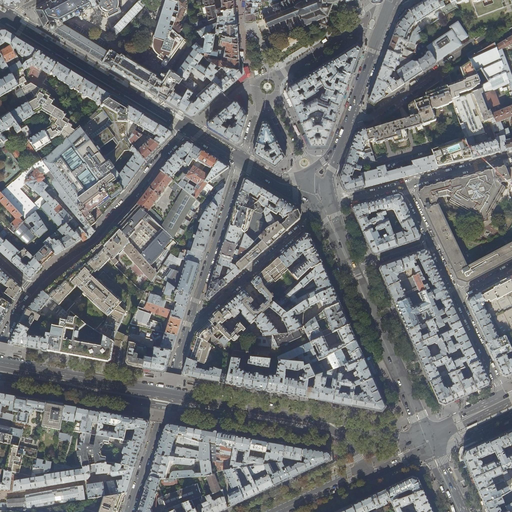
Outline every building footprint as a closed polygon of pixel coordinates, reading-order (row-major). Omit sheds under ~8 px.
[(176,73),(171,70),(163,83),(154,77),(155,75),(154,74),(153,74),(124,56),(122,55),(121,56),(121,57),(110,51),(110,52),(64,23),(62,21),(92,6),(92,7),(99,4),(99,6),(100,8),(102,9),(103,11),(105,12),(107,12),(109,16),(120,11),(118,7),(119,5),(119,3),(119,1),(119,0),(118,0),(165,0),(153,38),(154,38),(153,40),(153,42),(153,43),(153,45),(154,47),(154,49),(155,51),(157,52),(159,54),(158,56),(164,60),(162,62),(162,63),(163,64),(165,66),(184,38),(179,33),(172,28),(179,10),(179,0),(57,0),(52,2),(51,0),(47,2),(40,6),(36,9),(38,12),(40,16),(45,25),(48,27),(96,56),(104,60),(104,61),(136,81),(157,94),(166,100),(174,89),(171,88),(177,80),(179,82),(183,77),(176,73)] [(172,28),(179,33),(183,26),(178,22),(181,20),(184,12),(187,11),(185,0),(179,0),(179,10),(172,28)] [(217,16),(218,16),(217,13),(221,11),(221,10),(234,7),(234,1),(233,0),(201,0),(202,2),(204,7),(200,7),(201,21),(202,22),(206,20),(208,20),(217,16)] [(262,10),(261,11),(262,14),(261,14),(261,15),(262,15),(263,15),(264,18),(263,18),(263,19),(265,19),(267,26),(266,26),(266,27),(268,26),(269,31),(268,32),(269,32),(270,32),(270,33),(271,33),(271,32),(275,29),(276,31),(277,30),(276,29),(281,27),(282,28),(283,28),(282,26),(287,24),(289,29),(302,24),(303,26),(314,21),(317,29),(327,26),(325,23),(323,17),(326,16),(328,16),(330,10),(345,3),(346,3),(351,0),(284,0),(279,2),(277,0),(274,0),(269,1),(271,3),(270,4),(269,5),(267,6),(268,7),(268,8),(262,10)] [(440,8),(436,0),(424,0),(420,3),(408,11),(416,22),(418,26),(421,31),(430,24),(428,21),(420,25),(418,22),(440,8)] [(436,0),(440,8),(441,10),(444,14),(457,7),(456,4),(453,0),(436,0)] [(511,0),(453,0),(456,4),(466,0),(472,0),(478,17),(504,7),(502,2),(504,2),(503,0),(511,0),(511,2),(511,0)] [(218,16),(235,14),(234,11),(234,7),(221,10),(221,11),(217,13),(218,16)] [(246,9),(245,14),(255,12),(258,12),(260,15),(261,15),(261,14),(262,14),(261,11),(262,10),(262,7),(256,7),(246,8),(246,9)] [(406,9),(399,19),(400,20),(408,11),(406,9)] [(438,19),(444,15),(444,14),(441,10),(434,14),(438,19)] [(405,41),(416,45),(422,41),(417,33),(421,31),(418,26),(416,22),(408,11),(400,20),(397,24),(396,28),(393,36),(405,41)] [(245,16),(244,22),(255,20),(261,19),(260,15),(258,12),(255,12),(245,14),(245,16)] [(216,23),(197,30),(202,37),(208,32),(209,33),(212,29),(213,28),(217,23),(220,23),(223,24),(227,24),(235,24),(235,19),(235,14),(218,16),(217,16),(218,19),(216,23)] [(450,31),(426,47),(435,63),(443,58),(461,46),(459,42),(467,37),(457,22),(448,28),(450,31)] [(222,35),(238,37),(237,30),(237,24),(235,24),(227,24),(223,24),(223,26),(219,26),(220,23),(217,23),(213,28),(214,29),(213,31),(214,33),(219,34),(219,32),(222,32),(222,35)] [(511,27),(493,39),(497,51),(509,83),(511,91),(511,27)] [(193,46),(194,47),(203,56),(206,53),(213,54),(214,54),(216,55),(222,56),(223,52),(222,52),(222,50),(212,49),(214,38),(220,40),(219,44),(226,46),(225,50),(223,56),(239,58),(238,49),(238,42),(238,37),(222,35),(219,34),(214,33),(213,31),(213,30),(212,29),(209,33),(208,32),(202,37),(193,46)] [(0,32),(0,46),(3,44),(4,44),(5,43),(5,42),(11,46),(1,52),(0,51),(0,50),(0,53),(2,57),(6,64),(16,58),(18,63),(9,68),(12,74),(23,67),(14,51),(11,46),(17,38),(11,34),(5,31),(2,31),(0,32)] [(387,51),(411,60),(414,53),(402,48),(404,45),(415,49),(416,45),(405,41),(393,36),(390,44),(387,51)] [(29,46),(17,38),(11,46),(14,51),(16,49),(18,54),(21,55),(21,56),(21,57),(22,57),(23,57),(24,57),(28,59),(30,62),(32,60),(38,51),(29,46)] [(467,54),(470,61),(475,72),(482,89),(489,108),(493,107),(494,108),(496,107),(495,106),(498,105),(492,91),(509,83),(497,51),(493,39),(486,43),(467,54)] [(411,60),(411,61),(401,68),(397,71),(396,72),(404,84),(412,79),(429,67),(435,63),(426,47),(422,41),(416,45),(415,49),(414,53),(411,60)] [(344,51),(333,57),(336,63),(340,68),(352,73),(357,61),(362,46),(357,42),(344,51)] [(176,73),(183,77),(179,82),(188,88),(195,93),(199,88),(197,86),(198,85),(188,77),(190,74),(189,74),(191,71),(193,72),(193,73),(203,80),(207,76),(209,77),(222,67),(216,65),(211,62),(207,68),(200,64),(198,63),(203,56),(194,47),(176,73)] [(52,74),(59,63),(49,58),(38,51),(32,60),(30,62),(27,63),(23,67),(12,74),(19,86),(20,88),(35,114),(41,111),(47,114),(52,106),(51,105),(54,100),(50,97),(51,95),(47,93),(48,91),(41,87),(40,89),(31,83),(28,84),(25,79),(25,76),(23,73),(24,71),(33,66),(34,66),(34,67),(35,68),(36,68),(37,68),(37,67),(50,75),(52,74)] [(381,66),(396,72),(397,71),(395,69),(396,66),(397,66),(398,66),(398,65),(401,68),(411,61),(411,60),(387,51),(384,59),(381,66)] [(213,56),(213,54),(206,53),(203,56),(207,59),(211,62),(216,65),(222,67),(239,69),(239,64),(239,58),(223,56),(222,56),(221,61),(211,59),(209,58),(211,55),(213,56)] [(8,68),(6,64),(2,57),(0,57),(0,65),(0,66),(3,71),(8,68)] [(332,77),(340,68),(336,63),(333,57),(328,60),(323,63),(332,77)] [(446,87),(447,88),(451,100),(482,89),(475,72),(470,61),(460,68),(464,80),(451,85),(446,87)] [(65,83),(72,71),(66,68),(59,63),(52,74),(54,77),(56,76),(58,79),(65,83)] [(329,81),(332,77),(323,63),(319,66),(314,69),(318,76),(320,78),(323,84),(325,86),(327,83),(325,80),(328,78),(329,81)] [(396,72),(381,66),(379,73),(376,80),(386,84),(392,92),(398,88),(404,84),(396,72)] [(209,77),(213,80),(223,89),(224,90),(232,83),(233,82),(242,75),(242,74),(241,71),(239,69),(222,67),(209,77)] [(352,73),(340,68),(332,77),(348,83),(350,78),(352,73)] [(323,84),(320,78),(317,80),(316,78),(317,78),(317,76),(318,76),(314,69),(310,72),(305,75),(315,92),(319,89),(318,88),(323,84)] [(78,91),(85,80),(79,76),(72,71),(65,83),(70,86),(70,87),(70,88),(70,89),(71,89),(71,90),(72,90),(73,89),(74,89),(78,91)] [(19,86),(12,74),(3,80),(0,81),(0,98),(7,94),(11,91),(19,86)] [(315,92),(305,75),(300,78),(296,81),(300,88),(302,86),(304,89),(303,89),(303,91),(302,91),(305,96),(306,98),(315,92)] [(346,89),(348,83),(332,77),(329,81),(332,82),(331,84),(327,83),(325,86),(326,87),(327,87),(334,90),(335,88),(337,88),(337,89),(338,89),(337,91),(344,94),(346,89)] [(91,99),(99,88),(92,84),(85,80),(78,91),(83,95),(83,96),(84,97),(85,98),(86,98),(86,97),(87,97),(91,99)] [(203,102),(205,105),(214,97),(223,89),(213,80),(197,95),(198,96),(205,100),(203,102)] [(368,101),(373,104),(382,99),(392,92),(386,84),(376,80),(372,90),(368,101)] [(291,84),(294,82),(293,81),(287,84),(285,91),(288,98),(290,97),(287,91),(289,85),(291,84)] [(300,88),(296,81),(294,82),(291,84),(289,85),(287,91),(290,97),(293,104),(294,106),(304,101),(302,98),(305,96),(302,91),(301,92),(300,90),(298,91),(297,89),(300,88)] [(171,102),(177,106),(188,88),(179,82),(174,89),(166,100),(171,102)] [(426,97),(414,102),(422,125),(424,130),(431,128),(430,127),(435,126),(432,115),(435,114),(436,115),(450,109),(449,108),(454,107),(451,100),(447,88),(446,87),(446,86),(424,94),(426,97)] [(342,99),(344,94),(337,91),(336,93),(335,92),(335,93),(333,93),(334,90),(327,87),(325,93),(322,92),(321,97),(330,100),(340,104),(342,99)] [(35,114),(20,88),(17,90),(18,91),(16,92),(16,94),(17,94),(16,95),(20,101),(21,101),(21,102),(22,101),(22,102),(24,102),(25,101),(26,103),(19,108),(10,114),(18,125),(30,142),(37,152),(51,143),(45,131),(31,140),(29,138),(30,135),(32,134),(28,127),(27,127),(26,126),(24,127),(23,126),(22,127),(20,124),(29,118),(35,114)] [(102,106),(112,96),(105,92),(99,88),(91,99),(97,103),(96,104),(97,105),(97,106),(98,106),(99,106),(100,106),(100,105),(102,106)] [(188,88),(177,106),(181,109),(185,111),(191,102),(192,101),(188,98),(189,97),(192,93),(194,94),(192,96),(194,97),(196,94),(195,93),(188,88)] [(482,89),(451,100),(454,107),(464,137),(465,138),(473,136),(484,133),(480,123),(491,119),(492,122),(491,122),(492,125),(495,123),(491,114),(490,112),(489,108),(482,89)] [(128,119),(128,106),(126,105),(118,99),(112,96),(102,106),(100,107),(113,125),(112,125),(127,137),(128,120),(128,119)] [(191,102),(185,111),(189,114),(191,115),(195,114),(199,110),(201,109),(205,105),(203,102),(205,100),(198,96),(196,100),(193,102),(191,102)] [(304,101),(294,106),(297,114),(301,122),(317,115),(317,112),(310,115),(309,113),(309,112),(317,109),(317,108),(317,103),(317,98),(305,104),(304,101)] [(339,107),(340,104),(330,100),(329,103),(317,98),(317,103),(327,107),(327,108),(327,109),(328,109),(328,110),(329,110),(337,112),(339,107)] [(228,128),(230,124),(231,123),(232,122),(228,117),(229,117),(230,117),(231,118),(232,118),(234,119),(235,118),(242,107),(239,102),(238,100),(234,99),(225,107),(224,108),(217,115),(224,123),(225,124),(228,128)] [(410,117),(366,131),(368,141),(374,139),(376,143),(393,138),(394,143),(407,139),(405,130),(422,125),(414,102),(414,101),(409,104),(408,105),(407,106),(407,107),(407,108),(408,109),(410,116),(409,117),(410,117)] [(335,118),(337,112),(329,110),(328,110),(328,109),(327,109),(327,108),(327,107),(317,103),(317,108),(325,111),(323,114),(317,112),(317,115),(334,121),(335,118)] [(511,105),(491,114),(495,123),(492,125),(491,125),(494,132),(498,130),(500,133),(497,134),(499,137),(496,138),(496,140),(500,152),(511,149),(511,138),(505,141),(504,138),(506,138),(506,136),(510,135),(508,128),(504,130),(501,124),(505,122),(504,120),(511,116),(511,105)] [(138,126),(144,115),(136,110),(128,106),(128,119),(128,120),(127,137),(129,141),(135,131),(138,126)] [(228,128),(224,134),(231,139),(236,142),(239,141),(243,128),(247,115),(245,111),(242,107),(235,118),(237,120),(236,121),(237,122),(235,124),(234,123),(233,125),(234,125),(233,126),(230,124),(228,128)] [(55,149),(75,131),(72,129),(73,127),(72,125),(70,123),(70,124),(68,123),(69,120),(64,117),(66,114),(56,108),(50,116),(53,118),(50,122),(53,124),(51,127),(44,131),(45,131),(51,143),(55,149)] [(18,125),(10,114),(10,113),(0,119),(0,138),(2,142),(6,146),(9,144),(8,142),(9,141),(6,136),(4,136),(3,134),(13,126),(15,129),(15,130),(25,145),(32,155),(36,152),(29,142),(30,142),(18,125)] [(153,137),(160,125),(151,120),(144,115),(138,126),(139,127),(138,129),(143,132),(145,130),(150,133),(148,135),(152,138),(153,137)] [(219,132),(224,134),(228,128),(225,124),(224,126),(222,124),(222,123),(223,124),(224,123),(217,115),(213,118),(209,122),(209,126),(216,130),(219,132)] [(311,145),(325,144),(329,134),(334,121),(317,115),(301,122),(306,133),(311,145)] [(256,141),(266,145),(267,143),(265,142),(266,139),(267,139),(269,143),(277,139),(273,131),(272,130),(267,120),(263,120),(259,132),(256,141)] [(111,205),(119,196),(124,191),(134,177),(135,175),(139,170),(143,165),(145,162),(134,149),(133,146),(132,146),(129,150),(134,154),(127,164),(138,171),(127,164),(125,166),(136,174),(125,166),(119,175),(113,166),(124,151),(129,150),(132,146),(129,141),(127,137),(112,125),(91,141),(80,126),(75,131),(55,149),(48,156),(41,160),(91,227),(95,223),(102,215),(111,205)] [(160,125),(153,137),(157,136),(157,137),(155,137),(153,142),(161,146),(166,141),(167,140),(172,136),(171,132),(165,128),(160,125)] [(356,134),(355,135),(355,136),(350,149),(364,154),(372,152),(368,141),(366,131),(364,128),(356,134)] [(135,131),(129,141),(132,146),(142,136),(135,131)] [(153,154),(161,146),(153,142),(151,140),(152,138),(148,135),(145,138),(148,141),(147,142),(145,140),(143,142),(145,144),(139,149),(137,147),(136,148),(135,147),(134,145),(133,146),(134,149),(145,162),(153,154)] [(466,141),(472,158),(473,159),(484,156),(497,153),(500,152),(496,140),(492,141),(491,138),(488,138),(489,141),(476,145),(473,136),(465,138),(466,141)] [(433,155),(437,166),(441,165),(445,164),(466,159),(472,158),(464,137),(436,146),(433,146),(434,146),(433,140),(428,141),(433,155)] [(266,145),(256,141),(254,147),(253,150),(255,153),(261,157),(263,159),(265,159),(275,166),(286,156),(284,152),(281,147),(277,139),(269,143),(269,144),(270,147),(268,148),(267,148),(267,145),(266,145)] [(188,158),(195,146),(191,144),(190,143),(189,143),(185,143),(182,147),(175,154),(182,161),(184,158),(186,158),(186,157),(188,158)] [(196,161),(202,151),(198,148),(195,146),(188,158),(184,163),(185,164),(189,166),(193,159),(196,161)] [(16,158),(20,154),(16,149),(12,153),(16,158)] [(346,159),(344,165),(355,169),(360,171),(361,167),(356,165),(357,162),(358,162),(359,160),(358,160),(359,157),(363,158),(364,154),(350,149),(347,157),(346,159)] [(211,172),(218,160),(210,155),(202,151),(196,161),(189,172),(205,182),(209,176),(201,171),(205,165),(208,167),(207,169),(211,172)] [(364,154),(363,158),(361,166),(375,162),(372,152),(364,154)] [(180,169),(185,164),(184,163),(182,161),(175,154),(170,159),(168,161),(160,170),(162,172),(171,179),(174,182),(189,194),(201,204),(205,198),(205,197),(213,187),(207,183),(205,182),(189,172),(186,175),(183,173),(178,178),(174,175),(177,172),(179,173),(181,170),(180,169)] [(377,170),(361,174),(365,188),(367,187),(376,185),(381,183),(414,175),(436,169),(438,169),(437,166),(433,155),(411,161),(412,165),(401,168),(401,167),(399,168),(400,168),(387,172),(385,165),(376,168),(377,170)] [(85,227),(82,229),(90,238),(92,235),(95,232),(91,227),(41,160),(30,166),(0,193),(23,216),(26,220),(36,212),(41,207),(47,202),(67,224),(67,223),(69,221),(72,218),(55,200),(53,200),(44,190),(47,186),(42,182),(43,180),(45,181),(46,180),(48,181),(49,180),(45,174),(47,173),(53,181),(52,181),(51,183),(59,194),(59,196),(85,227)] [(218,160),(211,172),(209,176),(205,182),(207,183),(213,187),(222,180),(224,184),(225,185),(228,177),(230,170),(229,167),(222,163),(218,160)] [(365,188),(361,174),(360,171),(355,169),(344,165),(342,170),(341,174),(339,179),(340,183),(341,185),(344,191),(347,192),(365,188)] [(511,167),(506,169),(505,167),(502,168),(499,169),(476,175),(474,177),(473,178),(471,178),(468,177),(424,188),(423,189),(421,191),(420,193),(420,195),(420,196),(421,199),(420,199),(421,203),(430,221),(436,234),(438,239),(445,254),(452,269),(457,280),(467,283),(477,277),(494,268),(500,265),(511,258),(511,167)] [(199,207),(201,204),(189,194),(174,182),(171,179),(162,172),(158,176),(153,183),(148,190),(143,197),(139,201),(137,205),(147,213),(148,215),(164,230),(173,238),(177,241),(178,243),(193,218),(195,214),(199,207)] [(257,198),(263,188),(257,184),(247,178),(244,179),(242,185),(240,191),(250,196),(251,194),(255,196),(254,198),(256,200),(257,198)] [(211,202),(218,208),(221,198),(222,194),(225,185),(224,184),(222,180),(213,187),(205,197),(205,198),(211,202)] [(277,206),(281,199),(273,194),(263,188),(257,198),(260,199),(259,201),(258,201),(261,205),(262,206),(264,205),(266,208),(269,202),(272,203),(277,206)] [(238,198),(236,205),(247,209),(258,201),(256,200),(254,198),(252,198),(251,197),(250,196),(240,191),(238,198)] [(0,192),(0,201),(17,220),(11,225),(16,230),(24,223),(20,219),(23,216),(0,193),(0,192)] [(396,215),(400,224),(412,219),(407,207),(402,196),(398,194),(390,197),(381,199),(385,212),(392,210),(394,210),(395,214),(394,214),(394,216),(396,215)] [(201,223),(211,229),(215,217),(218,208),(211,202),(205,198),(201,204),(199,207),(204,211),(203,214),(202,213),(201,215),(202,215),(200,218),(195,214),(193,218),(201,223)] [(287,216),(298,210),(297,208),(283,200),(281,199),(277,206),(276,208),(271,205),(272,203),(269,202),(266,208),(267,209),(264,212),(266,222),(270,226),(276,223),(271,214),(270,214),(271,211),(277,215),(277,214),(282,216),(283,219),(284,218),(287,216)] [(385,212),(381,199),(375,201),(367,203),(371,216),(378,214),(378,212),(376,213),(375,212),(379,211),(380,214),(385,212)] [(232,215),(229,225),(240,229),(254,242),(259,237),(267,228),(268,227),(264,222),(262,213),(264,212),(260,206),(261,205),(258,201),(247,209),(236,205),(232,215)] [(41,207),(61,229),(62,227),(67,224),(47,202),(41,207)] [(357,220),(371,216),(367,203),(362,204),(361,204),(354,206),(352,209),(353,210),(357,220)] [(126,238),(144,219),(148,215),(147,213),(137,205),(134,207),(127,215),(120,223),(116,227),(126,238)] [(259,237),(262,241),(268,247),(273,243),(283,233),(300,219),(300,216),(299,213),(298,210),(287,216),(289,217),(281,224),(280,224),(281,222),(283,221),(285,220),(284,218),(283,219),(276,223),(270,226),(268,227),(267,228),(259,237)] [(36,212),(26,220),(29,224),(31,222),(32,222),(35,226),(32,229),(38,236),(39,237),(44,233),(45,234),(46,233),(46,232),(48,230),(36,212)] [(371,216),(357,220),(360,226),(363,233),(389,223),(387,218),(387,217),(384,219),(383,217),(386,215),(386,214),(385,212),(380,214),(378,214),(371,216)] [(0,252),(5,256),(11,262),(24,249),(38,236),(32,229),(29,224),(26,220),(24,223),(16,230),(11,225),(0,213),(0,225),(4,230),(7,234),(10,237),(6,241),(0,247),(0,252)] [(67,224),(62,227),(76,243),(78,241),(81,239),(83,242),(86,240),(90,238),(82,229),(72,218),(69,221),(77,230),(75,231),(76,232),(74,234),(72,231),(73,230),(67,223),(67,224)] [(160,234),(144,219),(126,238),(128,240),(130,243),(140,254),(160,234)] [(393,234),(397,247),(403,245),(414,241),(419,239),(420,236),(416,227),(412,219),(400,224),(403,229),(402,230),(408,232),(407,234),(402,231),(393,234)] [(211,229),(201,223),(192,248),(204,252),(206,244),(209,236),(211,229)] [(397,247),(393,234),(392,231),(391,229),(389,223),(363,233),(368,243),(372,253),(375,255),(384,252),(397,247)] [(248,249),(254,242),(240,229),(229,225),(227,233),(224,241),(237,245),(241,246),(248,249)] [(108,236),(116,227),(115,226),(107,234),(108,236)] [(58,239),(59,241),(61,244),(65,249),(69,247),(76,243),(62,227),(61,229),(55,234),(58,239)] [(126,238),(116,227),(108,236),(101,243),(112,258),(109,259),(115,267),(115,266),(119,270),(122,267),(118,263),(118,262),(115,258),(122,250),(151,282),(156,275),(157,273),(156,271),(151,266),(140,254),(130,243),(128,240),(126,238)] [(164,230),(160,234),(140,254),(151,266),(165,250),(163,248),(173,238),(164,230)] [(48,239),(43,243),(55,254),(56,255),(57,254),(60,253),(65,249),(61,244),(59,241),(56,243),(55,240),(58,239),(55,234),(54,234),(49,238),(48,237),(47,238),(48,239)] [(297,241),(289,248),(298,258),(303,253),(315,248),(314,245),(311,240),(309,235),(308,235),(305,234),(300,239),(297,241)] [(24,249),(42,266),(46,261),(48,260),(48,261),(55,254),(43,243),(39,237),(38,236),(24,249)] [(222,249),(220,256),(232,260),(234,256),(237,257),(240,258),(248,249),(241,246),(238,253),(235,251),(237,245),(224,241),(222,249)] [(240,258),(237,261),(236,267),(240,272),(256,259),(268,247),(262,241),(257,246),(254,242),(248,249),(240,258)] [(81,260),(72,268),(64,275),(56,282),(48,288),(44,292),(69,313),(70,312),(77,317),(87,326),(114,342),(121,344),(125,335),(117,331),(126,312),(119,305),(122,301),(125,303),(128,294),(106,274),(109,271),(104,266),(109,259),(112,258),(101,243),(96,248),(87,256),(85,258),(84,258),(81,260)] [(202,258),(204,252),(192,248),(191,248),(190,251),(184,249),(182,253),(179,252),(177,258),(182,260),(187,261),(200,265),(202,258)] [(284,253),(278,258),(287,268),(296,260),(298,263),(300,261),(298,258),(289,248),(284,253)] [(315,248),(303,253),(303,257),(305,258),(307,260),(294,272),(291,269),(291,270),(289,271),(297,280),(306,272),(311,268),(311,269),(313,268),(322,264),(316,250),(315,248)] [(20,270),(26,275),(30,279),(36,273),(42,266),(24,249),(11,262),(14,265),(19,269),(20,270)] [(421,252),(415,254),(416,260),(414,260),(415,262),(417,261),(416,260),(419,259),(420,261),(418,261),(419,263),(416,264),(417,266),(419,265),(421,264),(431,259),(430,256),(428,252),(425,251),(421,252)] [(177,265),(180,266),(182,260),(177,258),(176,258),(170,254),(157,273),(156,275),(162,279),(162,278),(175,287),(181,273),(175,270),(177,265)] [(400,259),(407,279),(421,273),(420,271),(418,268),(417,266),(416,264),(415,262),(414,260),(416,260),(415,254),(406,257),(400,259)] [(214,274),(220,276),(220,274),(222,275),(222,273),(221,273),(223,266),(230,268),(233,271),(232,271),(228,270),(227,274),(228,275),(226,277),(225,276),(223,278),(224,278),(228,283),(234,277),(240,272),(236,267),(237,261),(232,260),(220,256),(217,264),(214,274)] [(287,268),(278,258),(267,268),(268,269),(267,269),(266,269),(265,270),(265,271),(265,272),(263,272),(261,273),(259,275),(264,286),(266,289),(275,282),(282,276),(282,275),(288,269),(287,268)] [(387,288),(407,279),(400,259),(390,263),(381,266),(379,270),(384,280),(384,281),(387,288)] [(431,259),(421,264),(424,269),(420,271),(421,273),(422,276),(424,275),(426,274),(427,273),(436,269),(435,266),(434,264),(431,259)] [(200,265),(187,261),(183,271),(177,290),(177,291),(190,295),(193,287),(197,273),(200,265)] [(322,264),(313,268),(314,270),(313,271),(303,280),(302,279),(307,274),(306,272),(297,280),(298,280),(297,281),(299,284),(302,287),(305,290),(306,289),(315,282),(316,284),(316,285),(329,279),(325,271),(322,264)] [(131,268),(139,276),(142,274),(134,265),(131,268)] [(436,269),(427,273),(429,279),(428,279),(429,281),(430,281),(431,282),(428,283),(426,280),(425,281),(428,288),(430,287),(431,286),(442,281),(439,275),(436,269)] [(7,283),(11,279),(7,275),(2,271),(0,273),(0,283),(1,283),(5,286),(8,283),(7,283)] [(407,279),(387,288),(392,298),(393,299),(394,302),(395,304),(429,289),(428,288),(425,281),(422,276),(421,273),(407,279)] [(210,285),(206,298),(209,300),(220,290),(228,283),(224,278),(223,278),(220,276),(214,274),(212,278),(210,285)] [(175,287),(162,278),(162,279),(156,275),(151,282),(151,283),(162,287),(162,290),(162,291),(162,292),(163,292),(163,293),(164,293),(163,296),(162,295),(161,295),(161,296),(160,296),(159,297),(145,292),(141,300),(148,302),(172,311),(174,304),(186,308),(188,301),(190,295),(177,291),(177,290),(175,288),(175,287)] [(264,286),(259,275),(251,283),(258,291),(260,294),(261,293),(266,298),(266,301),(257,309),(255,310),(250,304),(253,302),(253,301),(243,289),(238,294),(244,300),(241,303),(253,316),(255,315),(257,315),(259,316),(264,312),(269,307),(273,303),(272,302),(272,299),(273,298),(266,289),(264,286)] [(511,282),(509,277),(497,284),(480,293),(485,302),(493,317),(495,322),(503,336),(511,331),(511,282)] [(8,289),(5,294),(6,295),(14,301),(18,296),(19,294),(21,291),(21,287),(17,284),(11,279),(7,283),(8,283),(5,286),(7,288),(9,288),(9,289),(8,289)] [(329,279),(316,285),(317,285),(316,285),(317,287),(318,289),(307,294),(302,297),(297,300),(294,295),(302,287),(299,284),(276,305),(287,313),(302,303),(306,300),(333,288),(330,281),(329,279)] [(431,288),(430,287),(428,288),(429,289),(433,296),(446,290),(444,286),(442,281),(431,286),(432,288),(435,287),(435,288),(433,290),(431,288)] [(333,288),(306,300),(309,307),(320,301),(322,307),(324,306),(324,307),(326,310),(340,304),(339,301),(335,294),(333,288)] [(5,295),(2,299),(12,305),(13,302),(14,301),(6,295),(5,294),(0,289),(0,294),(1,293),(5,295)] [(429,289),(395,304),(401,318),(402,321),(405,328),(406,330),(407,331),(432,320),(444,314),(441,309),(439,306),(438,304),(436,301),(433,296),(429,289)] [(27,309),(38,314),(45,305),(51,310),(45,316),(61,319),(68,320),(68,318),(69,313),(44,292),(42,290),(35,299),(27,309)] [(448,295),(446,290),(433,296),(436,301),(440,299),(442,302),(450,299),(448,295)] [(483,303),(485,302),(480,293),(476,295),(473,296),(469,298),(468,302),(470,307),(474,315),(485,309),(485,307),(483,308),(482,306),(483,305),(484,304),(483,304),(483,303)] [(242,314),(251,324),(253,322),(255,321),(256,319),(253,316),(241,303),(244,300),(238,294),(231,300),(224,307),(232,316),(234,318),(238,322),(242,325),(245,329),(247,327),(237,317),(238,316),(237,315),(239,314),(239,312),(238,311),(239,310),(240,310),(242,312),(242,314)] [(0,314),(5,317),(6,315),(7,313),(9,310),(12,305),(2,299),(1,298),(0,300),(0,314)] [(452,304),(450,299),(442,302),(438,304),(439,306),(443,304),(444,308),(441,309),(444,314),(446,313),(454,307),(452,304)] [(287,313),(276,305),(274,303),(273,303),(269,307),(281,317),(287,329),(288,333),(296,331),(303,328),(298,318),(296,319),(296,317),(294,317),(293,316),(293,315),(293,314),(294,314),(295,316),(297,316),(298,315),(299,315),(310,308),(309,307),(306,300),(302,303),(287,313)] [(172,311),(148,302),(137,326),(160,332),(162,328),(161,324),(150,319),(152,315),(151,314),(152,312),(170,318),(165,333),(177,336),(179,329),(182,320),(171,317),(172,311)] [(174,304),(172,311),(171,317),(182,320),(184,314),(186,308),(174,304)] [(333,333),(337,331),(349,325),(348,323),(345,315),(340,304),(326,310),(324,311),(303,328),(296,331),(288,333),(280,334),(262,336),(259,336),(253,337),(252,334),(252,332),(250,330),(247,327),(245,329),(244,330),(243,331),(241,334),(239,336),(238,338),(237,340),(235,343),(234,346),(232,357),(232,358),(240,359),(249,360),(251,360),(251,358),(250,358),(251,351),(251,345),(277,347),(285,344),(285,345),(288,344),(287,343),(301,337),(300,335),(306,333),(310,341),(310,342),(311,342),(311,343),(323,337),(322,335),(317,322),(326,318),(332,331),(333,333)] [(209,320),(213,324),(215,322),(216,324),(214,326),(220,331),(222,334),(229,341),(231,339),(232,340),(233,341),(234,341),(235,341),(236,341),(237,340),(238,338),(239,336),(237,334),(242,330),(243,331),(244,330),(245,329),(242,325),(238,322),(235,326),(236,327),(232,330),(233,331),(231,334),(227,331),(227,330),(221,324),(228,319),(229,319),(232,316),(224,307),(215,314),(209,320)] [(445,316),(444,314),(432,320),(437,330),(446,325),(445,323),(448,322),(450,326),(461,321),(457,313),(456,312),(454,307),(446,313),(447,317),(445,317),(446,319),(442,320),(441,318),(445,316)] [(19,324),(29,329),(35,319),(38,321),(41,315),(38,314),(27,309),(23,317),(19,324)] [(477,321),(481,329),(492,324),(495,322),(493,317),(490,318),(489,315),(488,315),(485,309),(474,315),(477,321)] [(280,334),(264,312),(259,316),(256,319),(255,321),(258,325),(257,326),(260,329),(261,329),(260,331),(262,334),(262,336),(280,334)] [(54,353),(107,362),(109,361),(110,361),(111,360),(114,342),(87,326),(77,317),(75,319),(68,318),(68,320),(61,319),(60,327),(52,325),(50,334),(47,351),(54,353)] [(205,340),(232,357),(234,346),(229,341),(222,334),(217,339),(214,335),(218,331),(219,332),(220,331),(214,326),(213,324),(209,320),(206,323),(195,332),(195,333),(194,336),(205,340)] [(432,320),(407,331),(409,336),(413,346),(439,335),(437,330),(432,320)] [(461,321),(450,326),(452,331),(450,331),(449,330),(447,331),(447,332),(439,335),(444,345),(452,341),(450,337),(452,336),(453,336),(454,336),(456,340),(467,334),(463,327),(461,321)] [(29,337),(33,331),(29,329),(19,324),(15,332),(9,344),(18,346),(27,348),(29,337)] [(484,335),(488,343),(500,337),(500,336),(498,337),(492,324),(481,329),(484,335)] [(350,327),(349,325),(337,331),(339,334),(338,335),(337,337),(339,342),(331,346),(331,347),(331,348),(329,349),(324,337),(323,337),(311,343),(312,346),(315,345),(319,355),(317,356),(319,361),(324,359),(327,357),(338,351),(341,349),(346,346),(357,341),(350,327)] [(47,351),(50,334),(33,331),(29,337),(27,348),(36,349),(42,350),(44,351),(45,351),(46,351),(47,351)] [(511,331),(503,336),(500,337),(488,343),(491,352),(495,360),(506,355),(508,354),(511,351),(511,331)] [(177,336),(165,333),(160,349),(161,350),(165,350),(172,352),(174,344),(177,336)] [(444,345),(449,355),(457,351),(456,350),(460,349),(461,350),(459,351),(460,352),(456,353),(457,356),(459,355),(460,356),(462,355),(461,354),(462,353),(464,358),(461,359),(460,358),(452,362),(456,371),(463,369),(465,368),(463,363),(465,362),(465,363),(467,363),(468,366),(479,361),(476,353),(469,340),(467,334),(456,340),(458,343),(456,344),(457,345),(456,345),(454,346),(452,341),(444,345)] [(449,356),(449,355),(444,345),(439,335),(413,346),(418,357),(423,368),(449,356)] [(228,373),(232,358),(232,357),(205,340),(194,336),(190,347),(187,358),(197,362),(203,364),(207,365),(214,368),(222,370),(227,372),(228,373)] [(354,352),(360,349),(359,346),(357,341),(346,346),(349,355),(350,355),(354,352)] [(143,369),(145,357),(147,347),(129,343),(126,363),(128,366),(133,367),(143,369)] [(304,367),(309,365),(319,361),(317,356),(312,346),(311,343),(278,356),(276,352),(273,353),(275,356),(269,356),(269,360),(271,360),(279,361),(286,361),(303,363),(304,367)] [(172,352),(165,350),(164,353),(161,352),(161,350),(160,349),(154,348),(153,358),(145,357),(143,369),(153,370),(163,372),(166,371),(168,363),(172,352)] [(341,364),(342,366),(347,364),(345,359),(341,349),(338,351),(327,357),(329,360),(323,363),(326,372),(339,367),(338,365),(341,364)] [(346,358),(345,359),(347,364),(349,366),(365,359),(364,358),(363,356),(360,349),(354,352),(350,355),(351,359),(352,360),(349,361),(346,358)] [(511,358),(509,360),(506,355),(495,360),(499,367),(502,375),(503,375),(506,376),(511,374),(511,373),(511,358)] [(449,356),(423,368),(425,372),(427,377),(430,383),(443,377),(446,375),(446,374),(447,373),(446,371),(439,374),(437,368),(445,364),(449,374),(454,372),(456,371),(452,362),(449,356)] [(369,357),(365,359),(372,376),(377,374),(369,357)] [(196,367),(197,362),(187,358),(184,366),(182,373),(183,376),(191,377),(200,379),(202,369),(198,368),(198,367),(196,367)] [(241,370),(240,369),(239,369),(240,359),(232,358),(228,373),(226,384),(233,385),(242,386),(245,373),(245,372),(245,371),(244,371),(241,370)] [(269,360),(251,358),(251,360),(249,360),(248,364),(269,368),(271,360),(269,360)] [(359,385),(373,378),(373,377),(372,376),(365,359),(349,366),(347,364),(342,366),(340,367),(345,379),(355,387),(358,385),(359,385)] [(269,377),(269,378),(266,391),(273,392),(281,394),(284,378),(285,369),(286,361),(279,361),(276,376),(275,376),(274,376),(273,376),(271,376),(270,376),(270,377),(269,377)] [(290,395),(306,398),(308,382),(308,379),(314,376),(309,365),(304,367),(303,363),(286,361),(285,369),(298,371),(303,369),(305,374),(302,375),(301,374),(299,379),(303,380),(303,381),(301,383),(299,382),(299,381),(298,380),(284,378),(281,394),(290,395)] [(479,361),(468,366),(466,367),(467,369),(470,368),(473,375),(472,377),(471,377),(477,390),(484,387),(488,385),(489,382),(483,369),(479,361)] [(207,370),(207,365),(203,364),(202,369),(200,379),(211,381),(226,384),(228,373),(227,372),(227,374),(221,373),(222,370),(214,368),(213,370),(211,370),(211,369),(209,368),(208,371),(207,370)] [(339,367),(326,372),(322,374),(317,400),(325,402),(333,403),(340,367),(339,367)] [(351,406),(355,387),(345,379),(340,367),(333,403),(339,404),(342,405),(351,406)] [(471,393),(477,390),(471,377),(465,380),(461,372),(464,370),(463,369),(456,371),(454,372),(466,396),(471,393)] [(460,398),(466,396),(454,372),(449,374),(446,375),(443,377),(444,378),(444,379),(447,378),(447,377),(450,376),(454,385),(448,388),(454,401),(460,398)] [(253,389),(266,391),(269,378),(262,376),(260,375),(259,374),(256,374),(255,374),(254,374),(254,375),(245,373),(242,386),(253,389)] [(317,400),(322,374),(315,376),(313,386),(312,386),(312,388),(310,387),(310,382),(308,382),(306,398),(311,399),(317,400)] [(444,378),(443,377),(430,383),(436,397),(439,403),(445,405),(454,401),(448,388),(447,387),(446,387),(446,388),(445,388),(441,380),(444,378)] [(355,387),(351,406),(365,409),(382,412),(386,407),(377,388),(374,381),(373,378),(359,385),(363,393),(357,395),(358,391),(357,391),(358,385),(355,387)] [(0,412),(1,413),(3,404),(4,405),(5,405),(9,406),(8,414),(13,415),(13,412),(16,396),(6,394),(0,393),(0,412)] [(24,398),(16,396),(13,412),(18,413),(18,415),(16,415),(16,418),(17,419),(17,422),(27,424),(29,414),(32,415),(33,410),(44,412),(46,402),(41,401),(24,398)] [(56,404),(46,402),(44,412),(42,426),(60,430),(62,420),(65,405),(56,404)] [(71,406),(65,405),(62,420),(64,420),(64,424),(70,425),(71,422),(74,422),(78,407),(71,406)] [(84,409),(78,407),(74,422),(73,428),(73,430),(82,432),(85,433),(89,410),(84,409)] [(94,410),(89,410),(85,433),(96,435),(98,425),(96,427),(95,430),(92,430),(93,423),(98,424),(101,412),(94,410)] [(5,414),(1,413),(0,412),(0,432),(9,435),(11,428),(0,424),(0,418),(12,421),(13,415),(8,414),(6,413),(5,414)] [(107,413),(101,412),(98,424),(98,425),(96,435),(108,437),(109,431),(101,430),(102,429),(102,428),(103,428),(103,426),(103,425),(102,425),(103,423),(110,425),(112,414),(107,413)] [(116,414),(112,414),(110,425),(117,426),(117,428),(116,428),(115,430),(115,431),(116,431),(116,433),(109,431),(108,437),(109,437),(119,439),(123,416),(116,414)] [(131,417),(123,416),(119,439),(120,439),(125,440),(126,429),(130,430),(135,430),(135,432),(132,441),(143,443),(146,434),(149,423),(148,420),(141,419),(131,417)] [(165,426),(164,431),(177,435),(179,433),(184,435),(183,437),(185,438),(187,427),(177,425),(168,424),(165,426)] [(193,428),(187,427),(185,438),(187,438),(188,436),(197,439),(197,441),(197,442),(201,442),(203,430),(193,428)] [(23,431),(11,428),(9,435),(21,438),(19,446),(37,450),(39,440),(21,437),(23,431)] [(511,428),(505,432),(501,434),(511,456),(511,428)] [(208,431),(203,430),(201,442),(209,444),(210,439),(211,439),(211,442),(211,443),(216,443),(217,433),(208,431)] [(195,459),(200,460),(209,461),(213,461),(216,461),(216,445),(209,444),(201,442),(197,442),(197,441),(187,438),(185,438),(183,437),(177,435),(164,431),(160,441),(159,444),(156,455),(195,459)] [(21,438),(9,435),(0,432),(0,441),(12,444),(19,446),(21,438)] [(85,433),(82,432),(81,440),(82,440),(81,443),(80,443),(78,451),(76,451),(77,456),(79,456),(81,466),(82,466),(104,463),(105,457),(100,456),(98,454),(100,452),(99,450),(101,448),(100,446),(102,444),(108,445),(109,437),(108,437),(96,435),(85,433)] [(58,439),(70,442),(72,435),(60,433),(58,439)] [(226,434),(217,433),(216,443),(216,445),(216,461),(216,462),(217,465),(218,468),(219,471),(223,471),(230,470),(230,466),(235,436),(226,434)] [(486,441),(484,442),(492,458),(497,456),(499,461),(494,463),(496,468),(500,467),(502,473),(506,472),(506,469),(510,467),(511,468),(511,467),(511,456),(501,434),(491,439),(489,440),(486,441)] [(252,439),(244,438),(235,436),(230,466),(233,466),(232,469),(237,469),(238,469),(247,467),(247,465),(252,439)] [(132,441),(125,440),(120,439),(120,442),(127,444),(120,465),(135,468),(136,463),(138,459),(139,454),(141,447),(143,443),(132,441)] [(254,453),(265,455),(268,442),(259,440),(252,439),(247,465),(254,464),(253,466),(254,466),(264,465),(264,459),(252,457),(254,453)] [(462,461),(464,459),(463,457),(465,451),(484,442),(482,439),(462,448),(460,453),(459,456),(462,461)] [(275,443),(268,442),(265,455),(264,459),(264,465),(268,464),(269,461),(270,462),(271,460),(277,461),(278,463),(282,462),(285,445),(278,444),(275,443)] [(484,442),(465,451),(463,457),(464,459),(468,467),(473,479),(496,468),(494,463),(492,458),(484,442)] [(37,450),(19,446),(12,444),(5,470),(12,472),(15,472),(32,476),(33,468),(21,465),(23,455),(35,458),(36,458),(37,450)] [(330,459),(326,462),(328,465),(333,463),(332,454),(331,449),(304,444),(303,448),(317,451),(329,453),(330,459)] [(294,447),(285,445),(282,462),(301,463),(302,456),(303,448),(294,447)] [(303,448),(302,456),(305,457),(304,464),(307,471),(323,463),(326,462),(330,459),(329,453),(317,451),(303,448)] [(195,459),(156,455),(152,466),(149,476),(158,479),(161,479),(164,479),(169,463),(169,460),(174,461),(173,463),(191,465),(194,463),(195,459)] [(43,460),(36,458),(35,458),(33,468),(32,476),(15,472),(13,492),(88,479),(90,476),(90,473),(93,473),(94,474),(96,474),(108,473),(108,474),(110,474),(111,474),(111,475),(113,477),(123,475),(122,479),(107,482),(111,495),(127,493),(131,480),(135,468),(120,465),(109,462),(109,465),(107,464),(107,463),(106,462),(104,463),(82,466),(83,469),(53,474),(52,472),(51,473),(51,474),(48,474),(47,472),(50,471),(52,462),(46,461),(46,464),(43,464),(43,460)] [(211,475),(209,461),(200,460),(202,473),(200,473),(195,473),(192,470),(173,472),(171,473),(169,478),(175,478),(203,476),(208,475),(211,475)] [(282,462),(278,463),(274,463),(275,465),(277,464),(279,470),(275,472),(275,471),(273,471),(269,464),(268,464),(264,465),(274,486),(280,483),(290,479),(282,462)] [(304,464),(301,463),(282,462),(290,479),(300,474),(307,471),(304,464)] [(264,465),(254,466),(255,468),(252,470),(251,467),(247,467),(251,476),(264,470),(266,476),(254,481),(259,493),(268,489),(274,486),(264,465)] [(251,476),(247,467),(238,469),(239,471),(241,470),(242,472),(244,473),(247,479),(241,482),(238,476),(239,474),(237,471),(237,469),(232,469),(230,470),(244,500),(252,497),(259,493),(254,481),(251,476)] [(503,474),(502,473),(500,467),(496,468),(473,479),(475,484),(479,492),(495,484),(492,479),(503,474)] [(5,470),(2,469),(0,480),(0,489),(10,490),(12,472),(5,470)] [(230,470),(223,471),(232,489),(233,488),(234,491),(228,495),(231,506),(238,503),(244,500),(230,470)] [(506,472),(502,473),(503,474),(505,478),(505,480),(506,482),(511,478),(511,471),(511,470),(506,472)] [(211,475),(208,475),(212,494),(221,490),(216,474),(211,475)] [(160,481),(161,479),(158,479),(149,476),(145,487),(144,492),(137,511),(152,511),(151,508),(160,481)] [(398,482),(385,489),(390,499),(391,502),(407,496),(405,492),(409,490),(409,491),(410,491),(411,491),(412,494),(423,490),(420,483),(418,478),(412,476),(398,482)] [(501,497),(484,504),(485,507),(488,511),(487,511),(511,511),(511,478),(506,482),(511,491),(511,490),(511,503),(505,507),(504,507),(505,509),(506,509),(508,511),(505,511),(501,511),(499,508),(505,505),(501,497)] [(506,482),(505,480),(504,480),(507,486),(497,491),(495,484),(479,492),(481,497),(484,504),(501,497),(511,491),(506,482)] [(98,497),(104,497),(109,496),(109,494),(105,495),(103,483),(86,485),(89,499),(96,498),(95,494),(98,494),(98,497)] [(162,496),(167,509),(189,502),(190,501),(192,501),(202,497),(197,484),(162,496)] [(0,511),(23,511),(85,500),(82,486),(25,495),(25,498),(21,498),(7,499),(7,503),(0,503),(0,511)] [(378,492),(370,496),(377,509),(388,504),(387,501),(390,499),(385,489),(378,492)] [(223,490),(221,490),(212,494),(205,497),(208,501),(212,511),(218,511),(225,509),(227,508),(223,490)] [(423,490),(412,494),(407,496),(391,502),(395,511),(433,511),(429,503),(423,490)] [(127,493),(111,495),(109,496),(104,497),(98,511),(116,511),(117,509),(119,504),(124,502),(127,493)] [(165,511),(165,510),(167,509),(162,496),(162,495),(160,496),(161,497),(158,498),(158,500),(161,510),(163,511),(162,511),(165,511)] [(368,511),(373,509),(373,511),(377,511),(377,509),(370,496),(364,499),(351,505),(355,511),(354,511),(368,511)] [(201,511),(212,511),(208,501),(202,504),(203,507),(200,509),(201,511)] [(191,505),(189,502),(167,509),(165,510),(165,511),(196,511),(195,509),(193,510),(192,509),(193,508),(192,505),(191,505)]
